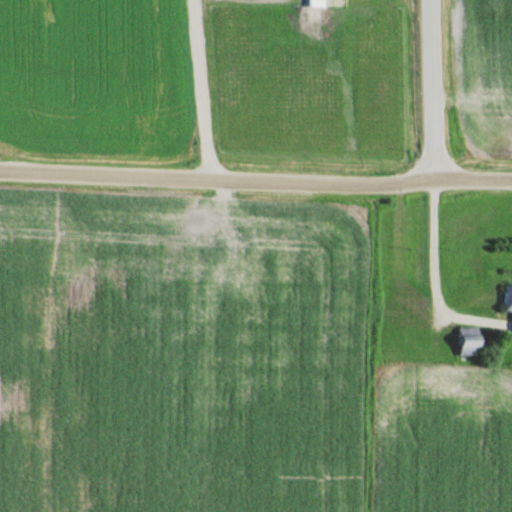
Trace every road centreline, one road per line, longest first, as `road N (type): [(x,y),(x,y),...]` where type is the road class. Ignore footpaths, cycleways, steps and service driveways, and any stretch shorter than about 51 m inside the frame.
road 1 (residential): [(0,173),(366,188),(511,183)]
road 2 (residential): [(437,182),(433,0)]
